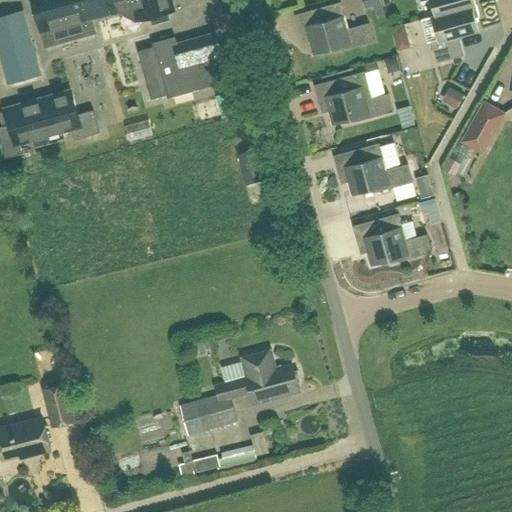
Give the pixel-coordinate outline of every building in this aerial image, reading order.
[(32,0),(42,32),(46,46),(95,32),(91,19),(133,7),(137,21),(174,10),(170,0),(32,0)] [(379,0),(362,0),(365,8),(381,3),(379,0)] [(421,20),(476,5),(474,0),(432,0),(437,15),(421,19),(421,20)] [(333,49),(334,52),(374,41),(369,23),(348,29),(341,2),(295,15),(302,43),(310,41),(313,55),(333,49)] [(475,18),(479,17),(476,5),(421,20),(427,43),(431,42),(437,63),(464,55),(459,35),(478,29),(475,18)] [(20,13),(0,18),(0,36),(12,81),(37,74),(20,13)] [(174,38),(154,44),(155,48),(139,52),(152,97),(168,93),(169,96),(228,80),(216,36),(177,47),(174,38)] [(396,58),(386,61),(388,68),(392,71),(399,69),(396,58)] [(314,85),(322,113),(329,111),(333,125),(352,119),(353,123),(393,112),(388,94),(372,98),(365,71),(314,85)] [(452,89),(445,101),(456,107),(463,95),(452,89)] [(6,111),(0,112),(0,113),(4,126),(0,126),(0,136),(6,158),(23,154),(20,143),(72,128),(75,140),(100,133),(94,110),(78,114),(71,91),(6,109),(6,111)] [(504,114),(484,103),(463,141),(482,152),(504,114)] [(410,105),(397,109),(400,118),(412,115),(410,105)] [(222,141),(207,147),(215,167),(230,161),(222,141)] [(333,156),(341,184),(348,182),(352,195),(372,190),(372,193),(412,182),(407,164),(387,170),(379,143),(333,156)] [(247,185),(264,180),(255,149),(238,154),(247,185)] [(187,157),(192,172),(211,166),(206,151),(187,157)] [(450,157),(444,168),(455,174),(461,164),(450,157)] [(429,176),(417,179),(422,198),(434,195),(429,176)] [(435,198),(421,202),(424,213),(431,211),(435,223),(442,221),(435,198)] [(360,254),(368,252),(371,266),(391,260),(392,263),(432,252),(427,234),(406,240),(399,213),(353,226),(360,254)] [(273,348),(242,357),(247,374),(218,382),(221,392),(180,403),(189,434),(240,420),(233,396),(252,391),(255,404),(302,391),(299,381),(303,380),(299,368),(295,370),(293,362),(278,366),(273,348)] [(45,388),(55,426),(77,421),(68,383),(45,388)] [(50,450),(42,417),(0,428),(0,452),(2,459),(27,453),(28,456),(50,450)] [(227,468),(260,458),(256,445),(223,455),(227,468)] [(199,471),(222,465),(219,454),(196,460),(199,471)]
